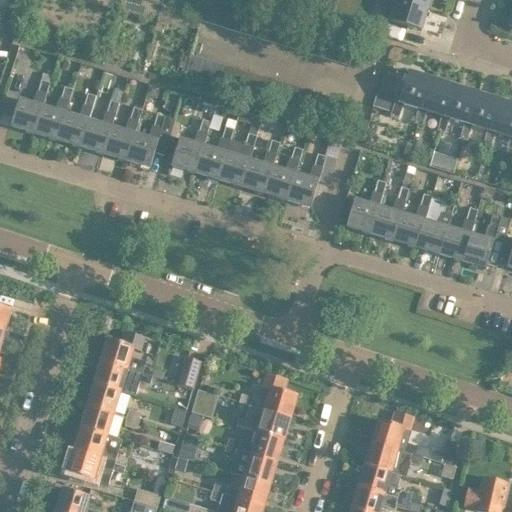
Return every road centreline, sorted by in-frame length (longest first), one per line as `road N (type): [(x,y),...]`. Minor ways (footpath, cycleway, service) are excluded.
road 1 (residential): [(309,243),(0,150)]
road 2 (residential): [(4,511),(79,268)]
road 3 (residential): [(281,332),(79,268)]
road 4 (residential): [(511,305),(309,243)]
road 5 (residential): [(511,408),(352,355)]
road 6 (residential): [(307,511),(352,355)]
